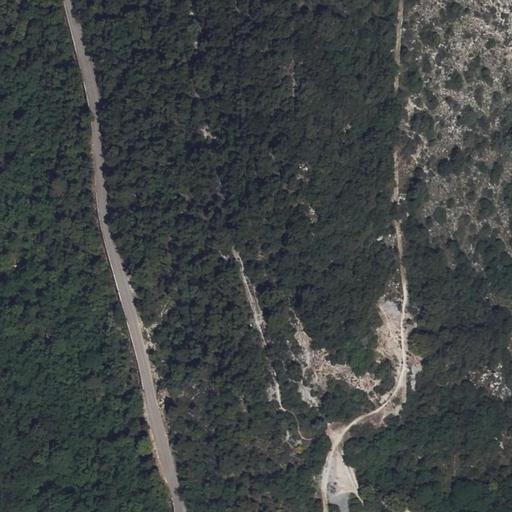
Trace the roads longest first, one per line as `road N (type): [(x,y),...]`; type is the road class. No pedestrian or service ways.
road 1 (tertiary): [(180,511),(108,235),(71,0)]
road 2 (track): [(410,511),(366,499),(336,475),(326,476),(325,511)]
